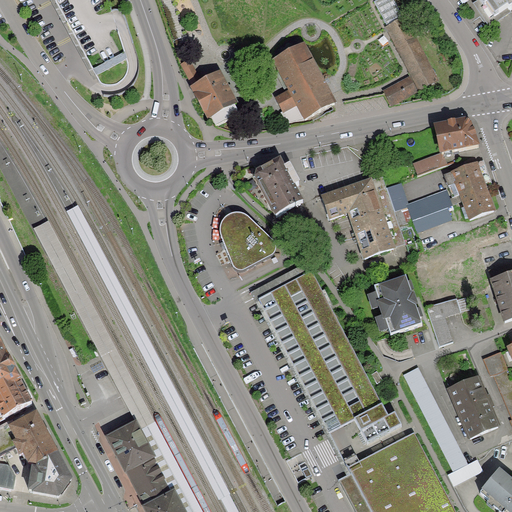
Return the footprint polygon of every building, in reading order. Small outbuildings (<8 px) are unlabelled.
[(54,0),(99,82),(106,83),(110,83),(116,81),(120,79),(124,74),(127,68),(127,61),(125,55),(110,8),(108,0),(54,0)] [(171,0),(162,0),(175,42),(183,40),(171,0)] [(385,24),(401,16),(392,0),(383,0),(375,5),(385,24)] [(511,0),(480,0),(483,4),(480,6),(488,17),(505,5),(507,9),(511,5),(511,0)] [(116,8),(110,8),(125,55),(127,61),(127,68),(124,74),(120,79),(116,81),(110,83),(106,83),(99,82),(93,85),(88,87),(96,93),(104,95),(114,95),(125,90),(132,85),(135,79),(139,71),(139,61),(137,51),(129,28),(125,16),(121,12),(116,8)] [(401,16),(385,24),(419,86),(434,77),(401,16)] [(301,45),(275,60),(290,90),(277,98),(288,120),(308,115),(332,102),(301,45)] [(181,64),(189,80),(189,79),(198,75),(190,60),(181,64)] [(212,117),(216,124),(238,112),(227,91),(230,90),(227,85),(224,86),(216,73),(201,81),(200,79),(198,75),(189,79),(189,80),(191,84),(209,118),(212,117)] [(392,101),(414,89),(407,75),(384,88),(392,101)] [(435,124),(439,151),(476,145),(471,117),(435,124)] [(414,165),(417,174),(443,163),(441,157),(434,160),(433,157),(414,165)] [(255,179),(276,217),(288,211),(299,232),(315,224),(294,186),(300,183),(290,166),(284,168),(279,158),(256,171),(255,179)] [(491,180),(484,160),(443,175),(451,196),(459,193),(469,220),(494,211),(484,182),(491,180)] [(350,212),(365,258),(406,245),(399,224),(413,219),(401,185),(387,189),(383,177),(370,181),(323,197),(330,219),(350,212)] [(447,190),(408,205),(419,233),(453,220),(448,207),(452,205),(447,190)] [(228,511),(240,511),(78,205),(67,211),(220,500),(222,499),(228,511)] [(277,249),(275,244),(267,235),(257,226),(253,222),(249,219),(244,216),(241,215),(236,215),(232,216),(227,219),(222,225),(221,229),(221,234),(222,239),(223,243),(220,245),(223,251),(226,249),(232,263),(235,271),(240,273),(245,273),(268,260),(277,255),(278,251),(277,249)] [(201,511),(49,224),(35,231),(46,252),(104,361),(135,425),(154,460),(153,460),(170,494),(173,493),(182,511),(201,511)] [(469,265),(448,271),(455,294),(492,284),(485,260),(475,263),(474,260),(468,262),(469,265)] [(511,318),(511,265),(490,273),(506,321),(511,318)] [(405,275),(374,286),(391,335),(422,324),(420,318),(422,317),(419,309),(417,309),(410,291),(414,290),(411,281),(407,282),(405,275)] [(456,297),(426,307),(439,345),(453,340),(445,317),(461,312),(456,297)] [(462,313),(470,312),(468,299),(460,300),(462,313)] [(511,381),(511,346),(511,345),(498,350),(505,366),(511,381)] [(0,412),(3,418),(31,402),(0,347),(0,412)] [(74,348),(69,350),(71,353),(73,358),(78,356),(74,348)] [(489,373),(493,372),(505,366),(498,350),(482,357),(489,373)] [(93,369),(95,372),(104,367),(103,364),(97,367),(93,369)] [(511,417),(508,419),(511,428),(511,381),(505,366),(493,372),(511,416),(511,417)] [(454,473),(468,466),(418,369),(405,376),(454,473)] [(377,371),(372,375),(377,382),(382,379),(377,371)] [(479,379),(450,391),(469,440),(498,429),(491,411),(494,410),(489,398),(486,399),(479,379)] [(382,407),(354,421),(367,445),(402,427),(395,415),(388,418),(382,407)] [(34,411),(9,425),(16,437),(11,440),(14,446),(18,452),(22,450),(29,462),(36,462),(37,463),(57,451),(34,411)] [(0,423),(0,454),(14,446),(11,440),(16,437),(9,425),(7,420),(0,423)] [(135,425),(134,425),(107,439),(125,475),(127,474),(153,460),(154,460),(135,425)] [(455,511),(414,434),(360,462),(358,459),(352,462),(345,466),(351,476),(339,482),(355,511),(455,511)] [(57,451),(37,463),(63,484),(71,477),(57,451)] [(153,460),(127,474),(144,507),(170,494),(153,460)] [(8,462),(0,461),(0,483),(13,485),(16,474),(8,462)] [(57,495),(63,484),(37,463),(36,468),(31,467),(28,488),(57,495)] [(304,471),(307,478),(309,477),(312,476),(308,469),(306,470),(304,471)] [(511,511),(511,480),(500,470),(481,492),(504,511),(511,511)] [(170,494),(144,507),(146,511),(182,511),(173,493),(170,494)]
